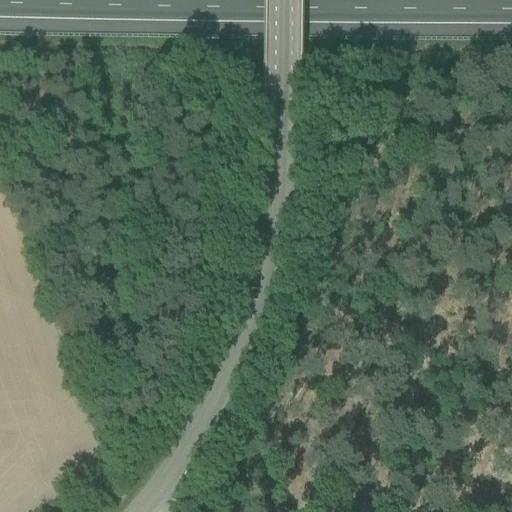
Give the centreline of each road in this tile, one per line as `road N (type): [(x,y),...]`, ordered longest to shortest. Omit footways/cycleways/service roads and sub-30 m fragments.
road 1 (tertiary): [(141,511),(224,387),(266,244),(283,92),(282,0)]
road 2 (motorway): [(0,2),(511,12)]
